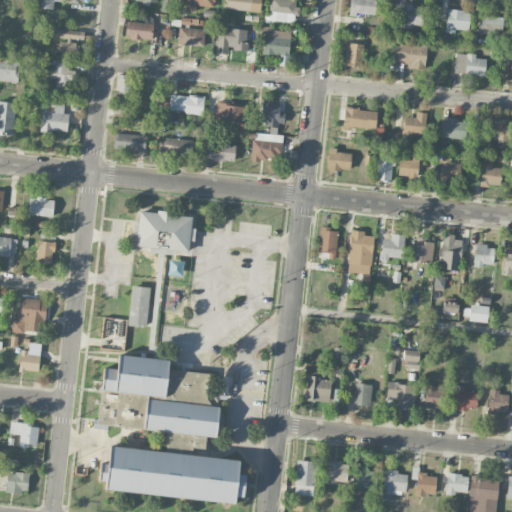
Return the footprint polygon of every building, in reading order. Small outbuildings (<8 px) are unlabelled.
[(62,1),(61,0),(37,0),(37,7),(54,8),(54,1),(62,1)] [(187,11),(196,12),(196,6),(214,6),(214,0),(173,0),(173,3),(188,4),(187,11)] [(261,11),(261,0),(226,0),(227,10),(261,11)] [(270,0),(269,21),(295,22),(296,0),(270,0)] [(375,15),(375,0),(350,0),(349,14),(375,15)] [(404,6),(403,28),(412,28),(412,25),(423,25),(424,6),(404,6)] [(445,28),(468,30),(470,11),(448,9),(445,28)] [(481,33),(502,34),(503,15),(481,14),(481,33)] [(151,40),(153,24),(127,21),(125,37),(151,40)] [(203,46),(204,28),(178,27),(177,44),(203,46)] [(228,54),(228,50),(245,52),(247,30),(219,27),(216,53),(228,54)] [(289,29),(263,28),(262,54),(279,55),(279,66),(288,66),(289,29)] [(83,41),(84,31),(52,29),(52,39),(56,39),(55,53),(79,55),(79,41),(83,41)] [(361,67),(364,44),(346,42),(343,65),(361,67)] [(425,65),(426,43),(394,42),(393,64),(425,65)] [(485,76),(485,58),(476,58),(476,53),(456,53),(455,75),(485,76)] [(56,78),(55,95),(69,95),(71,69),(66,69),(67,60),(55,59),(55,67),(38,66),(38,76),(56,78)] [(131,75),(117,74),(116,94),(124,94),(123,103),(129,104),(131,75)] [(168,110),(202,113),(204,97),(170,94),(168,110)] [(0,132),(13,134),(14,102),(0,100),(0,132)] [(67,132),(68,114),(63,113),(64,100),(42,100),(41,131),(67,132)] [(279,103),(262,103),(263,126),(284,125),(284,112),(280,112),(279,103)] [(247,132),(248,105),(216,104),(215,121),(239,122),(239,131),(247,132)] [(376,109),(341,108),(341,128),(376,128),(376,109)] [(402,135),(425,137),(426,113),(416,112),(415,117),(403,117),(402,135)] [(439,136),(463,139),(465,120),(442,118),(439,136)] [(481,119),(480,146),(506,146),(507,120),(481,119)] [(270,134),(252,133),(250,158),(281,159),(283,135),(276,134),(276,128),(270,127),(270,134)] [(146,135),(114,133),(113,149),(145,150),(146,135)] [(162,136),(159,151),(190,156),(192,141),(162,136)] [(234,161),(235,144),(204,143),(203,160),(234,161)] [(351,151),(328,150),(327,169),(350,171),(351,151)] [(391,181),(392,157),(378,156),(377,180),(391,181)] [(460,182),(461,163),(450,162),(450,158),(441,157),(439,181),(460,182)] [(399,158),(398,175),(417,177),(418,159),(399,158)] [(480,185),(500,186),(500,168),(492,167),(492,162),(481,162),(480,185)] [(29,198),(28,215),(53,216),(54,198),(29,198)] [(189,251),(192,215),(139,211),(138,222),(133,221),(132,235),(137,235),(136,246),(189,251)] [(317,257),(335,259),(338,230),(320,228),(317,257)] [(41,237),(55,238),(55,232),(42,230),(41,237)] [(347,272),(362,273),(361,284),(370,284),(372,235),(364,235),(365,231),(349,230),(347,272)] [(381,239),(380,257),(403,259),(405,234),(391,233),(390,239),(381,239)] [(17,238),(0,236),(0,256),(9,257),(9,253),(16,253),(17,238)] [(460,236),(442,236),(441,269),(459,270),(460,236)] [(415,244),(409,244),(408,262),(432,263),(433,238),(416,237),(415,244)] [(53,263),(54,241),(37,241),(36,262),(53,263)] [(473,265),(493,266),(494,245),(474,245),(473,265)] [(502,273),(511,274),(511,251),(505,250),(502,273)] [(443,290),(444,277),(434,276),(434,290),(443,290)] [(148,326),(149,287),(130,286),(129,325),(148,326)] [(45,322),(47,300),(20,298),(18,320),(12,319),(11,331),(37,333),(38,322),(45,322)] [(443,312),(457,312),(458,302),(443,302),(443,312)] [(486,323),(489,306),(470,303),(468,321),(486,323)] [(417,369),(419,351),(405,349),(403,367),(417,369)] [(39,371),(40,353),(20,352),(19,370),(39,371)] [(168,432),(166,452),(196,455),(196,448),(205,449),(206,436),(215,437),(218,407),(207,406),(210,373),(168,369),(169,360),(118,355),(117,369),(103,368),(97,425),(168,432)] [(319,378),(320,365),(306,363),(301,399),(328,403),(331,380),(319,378)] [(370,406),(372,385),(355,383),(353,404),(370,406)] [(413,410),(414,384),(386,383),(385,409),(413,410)] [(449,407),(475,410),(477,391),(465,390),(465,386),(450,385),(449,407)] [(424,407),(443,407),(444,387),(425,386),(424,407)] [(507,413),(508,394),(499,394),(500,390),(488,389),(487,413),(507,413)] [(39,425),(10,422),(9,433),(20,434),(20,445),(36,446),(39,425)] [(239,459),(110,446),(108,464),(100,463),(98,481),(105,481),(105,490),(234,503),(235,496),(242,497),(245,474),(238,474),(239,459)] [(316,461),(295,461),(295,495),(316,495),(316,461)] [(346,485),(348,463),(329,461),(326,483),(346,485)] [(374,489),(376,471),(367,471),(367,467),(354,466),(352,488),(374,489)] [(29,474),(8,471),(5,490),(27,493),(29,474)] [(390,501),(391,491),(406,492),(406,471),(383,471),(382,500),(390,501)] [(434,496),(436,475),(417,473),(415,494),(434,496)] [(467,475),(447,474),(446,493),(467,494),(467,475)] [(495,511),(497,478),(469,477),(468,511),(495,511)]
